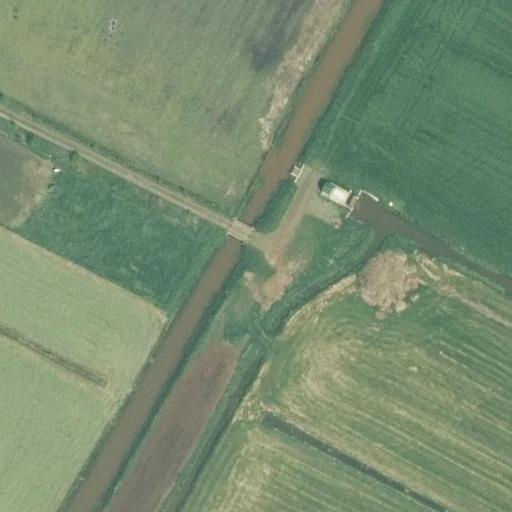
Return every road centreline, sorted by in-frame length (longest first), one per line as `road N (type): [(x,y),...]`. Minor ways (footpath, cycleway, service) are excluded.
road 1 (track): [(254,240),(276,237),(409,0)]
road 2 (track): [(0,111),(226,225)]
